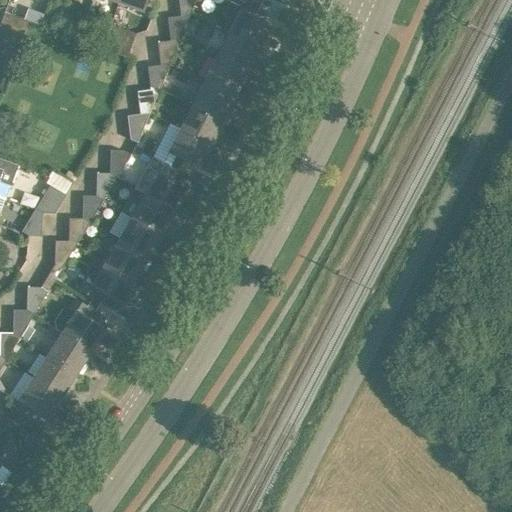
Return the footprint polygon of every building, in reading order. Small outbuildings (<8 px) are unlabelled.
[(119,0),(118,5),(143,14),(148,0),(119,0)] [(196,0),(177,0),(180,17),(188,22),(196,0)] [(227,35),(259,50),(271,26),(246,13),(228,5),(222,16),(227,19),(221,31),(227,34),(227,35)] [(17,52),(27,23),(4,14),(0,24),(0,33),(13,51),(17,52)] [(178,46),(188,22),(180,17),(167,19),(170,42),(178,46)] [(131,47),(135,35),(110,26),(106,38),(131,47)] [(0,56),(2,59),(13,51),(0,33),(0,56)] [(215,58),(247,74),(259,50),(227,35),(215,58)] [(106,38),(102,50),(127,59),(131,47),(106,38)] [(168,70),(178,46),(170,42),(157,43),(160,66),(159,66),(168,70)] [(203,82),(235,98),(247,74),(215,58),(203,82)] [(157,95),(168,70),(159,66),(147,68),(150,91),(157,95)] [(192,106),(224,121),(235,98),(203,82),(192,106)] [(148,119),(157,95),(150,91),(137,93),(140,115),(148,119)] [(212,145),(224,121),(192,106),(180,130),(212,145)] [(130,140),(137,144),(148,119),(140,115),(127,117),(130,140)] [(200,170),(212,145),(180,130),(168,154),(200,170)] [(116,179),(130,156),(124,152),(110,151),(109,175),(116,179)] [(0,198),(6,200),(11,185),(18,166),(0,159),(0,198)] [(145,196),(175,214),(189,189),(147,165),(133,189),(145,196)] [(95,197),(103,202),(116,179),(109,175),(96,174),(95,197)] [(54,215),(66,196),(49,186),(35,210),(36,210),(36,209),(45,215),(54,215)] [(161,237),(175,214),(145,196),(133,189),(120,212),(130,218),(131,219),(161,237)] [(89,224),(103,202),(95,197),(82,197),(82,220),(89,224)] [(21,233),(23,234),(28,237),(40,238),(42,214),(45,215),(36,209),(36,210),(35,210),(21,233)] [(161,237),(131,219),(130,218),(117,241),(149,259),(161,237)] [(75,247),(89,224),(82,220),(68,219),(68,242),(75,247)] [(135,282),(149,259),(117,241),(103,265),(105,265),(135,282)] [(54,266),(61,270),(75,247),(68,242),(55,242),(54,266)] [(91,300),(96,290),(122,305),(135,282),(105,265),(103,265),(98,261),(95,262),(92,263),(89,265),(87,268),(85,271),(85,274),(91,286),(84,282),(78,292),(91,300)] [(33,316),(47,293),(40,289),(27,288),(26,312),(33,316)] [(81,315),(86,307),(74,299),(68,309),(61,311),(53,323),(55,330),(61,334),(60,334),(90,354),(105,330),(81,315)] [(19,339),(33,316),(26,312),(13,311),(12,334),(19,339)] [(28,340),(34,331),(27,327),(22,337),(28,340)] [(0,357),(6,362),(19,339),(12,334),(0,333),(0,357)] [(46,356),(76,375),(90,354),(60,334),(46,356)] [(46,356),(32,379),(61,398),(76,375),(46,356)] [(47,421),(61,398),(32,379),(17,401),(47,421)]
